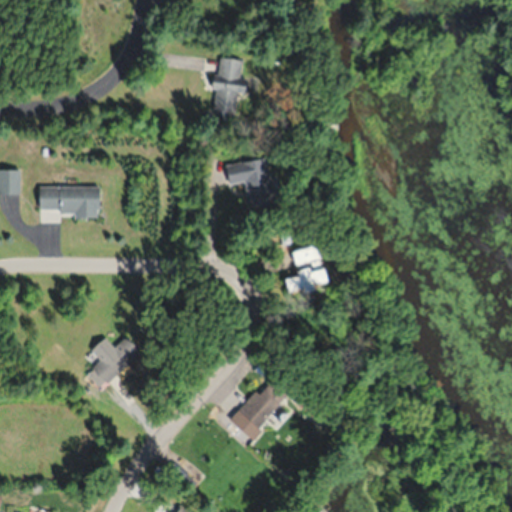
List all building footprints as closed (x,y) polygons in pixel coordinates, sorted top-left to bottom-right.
[(240,77),(242,60),(218,56),(210,110),(235,114),(238,93),(245,94),(247,78),(240,77)] [(267,159),(226,165),(229,184),(246,182),(250,209),(274,205),(267,159)] [(19,170),(0,169),(0,195),(19,195),(19,170)] [(39,186),(39,212),(74,212),(74,218),(99,218),(99,186),(39,186)] [(296,265),(321,257),(317,245),(293,252),(296,265)] [(285,278),(290,294),(329,283),(324,266),(285,278)] [(85,374),(101,389),(139,349),(124,335),(85,374)] [(246,401),(263,418),(290,393),(272,375),(246,401)]
